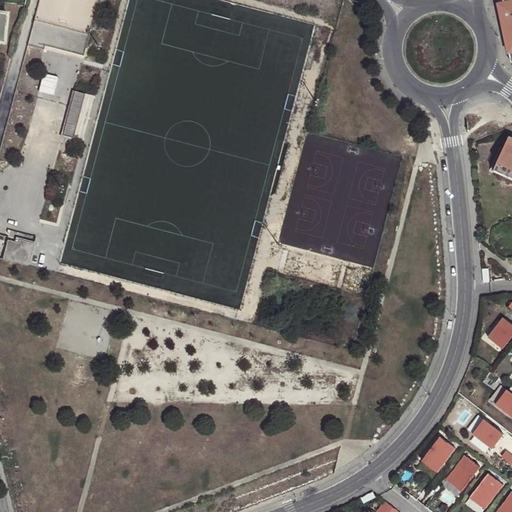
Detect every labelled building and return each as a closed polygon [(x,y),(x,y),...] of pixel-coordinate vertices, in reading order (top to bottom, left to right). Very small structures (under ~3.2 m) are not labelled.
[(502,7),(511,46),(511,0),(502,0),(503,0),(502,7)] [(40,41),(84,53),(91,33),(36,18),(30,42),(39,45),(40,41)] [(40,41),(39,45),(84,57),(84,53),(40,41)] [(67,124),(64,136),(74,139),(86,94),(75,91),(66,124),(67,124)] [(511,132),(496,170),(511,177),(511,132)] [(29,266),(34,244),(20,240),(18,246),(15,245),(15,242),(8,240),(3,259),(29,266)] [(511,324),(503,317),(488,337),(502,348),(511,335),(511,324)] [(511,393),(506,389),(495,404),(511,416),(511,393)] [(483,419),(472,433),(492,449),(503,434),(483,419)] [(440,436),(422,460),(437,472),(456,448),(440,436)] [(502,457),(511,464),(511,455),(506,451),(502,457)] [(465,455),(446,479),(461,491),(480,467),(465,455)] [(488,473),(469,497),(485,509),(503,485),(488,473)] [(413,481),(405,491),(416,500),(424,489),(413,481)] [(511,511),(511,491),(496,511),(511,511)] [(433,496),(425,507),(431,511),(438,511),(444,505),(433,496)] [(385,500),(376,511),(377,511),(393,511),(396,509),(385,500)]
